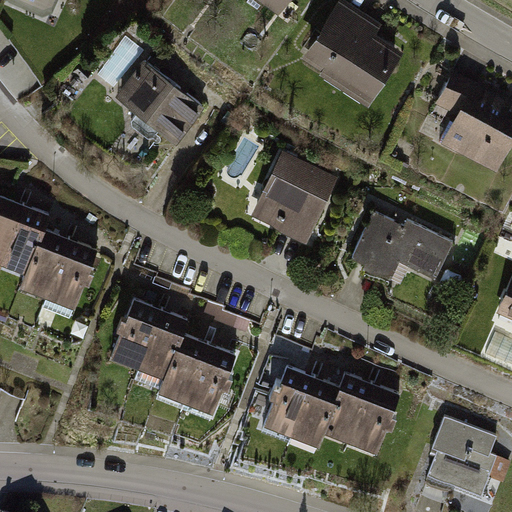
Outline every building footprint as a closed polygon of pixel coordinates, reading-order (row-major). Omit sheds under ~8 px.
[(15,0),(42,12),(53,7),(55,0),(15,0)] [(260,0),(281,15),(292,0),(260,0)] [(383,22),(351,0),(340,0),(305,54),(324,67),(321,71),(370,105),(407,49),(377,30),(383,22)] [(184,90),(144,59),(116,96),(176,142),(204,105),(184,90)] [(482,82),(454,67),(437,101),(454,110),(439,141),(498,173),(511,143),(511,101),(505,98),(481,84),(482,82)] [(282,147),(252,213),(307,239),(323,205),(338,173),(282,147)] [(9,197),(0,193),(0,260),(25,270),(19,287),(75,308),(85,283),(89,285),(95,269),(90,268),(98,248),(83,242),(56,231),(45,227),(51,213),(35,207),(9,197)] [(375,210),(351,257),(400,281),(409,264),(436,277),(453,241),(408,219),(405,224),(397,220),(375,210)] [(511,278),(497,313),(511,319),(511,278)] [(147,300),(138,296),(114,357),(166,377),(161,390),(215,411),(239,352),(222,346),(195,335),(187,332),(192,318),(178,312),(147,300)] [(301,369),(289,365),(266,425),(321,446),(326,432),(378,453),(402,392),(387,387),(359,376),(346,371),(341,385),(330,380),(301,369)] [(433,446),(439,449),(427,481),(440,486),(452,491),(455,483),(482,494),(490,473),(503,478),(510,461),(489,453),(496,433),(445,414),(433,446)]
